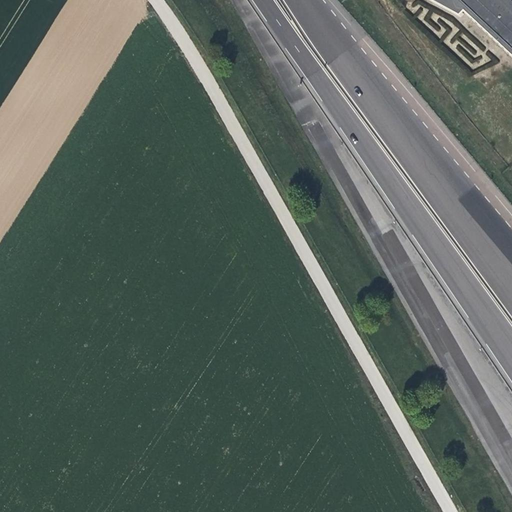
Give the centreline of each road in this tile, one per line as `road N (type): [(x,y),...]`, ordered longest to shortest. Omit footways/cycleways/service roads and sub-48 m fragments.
road 1 (unclassified): [(153,0),(446,511)]
road 2 (motorway): [(263,0),(511,351)]
road 3 (motorway): [(511,265),(303,0)]
